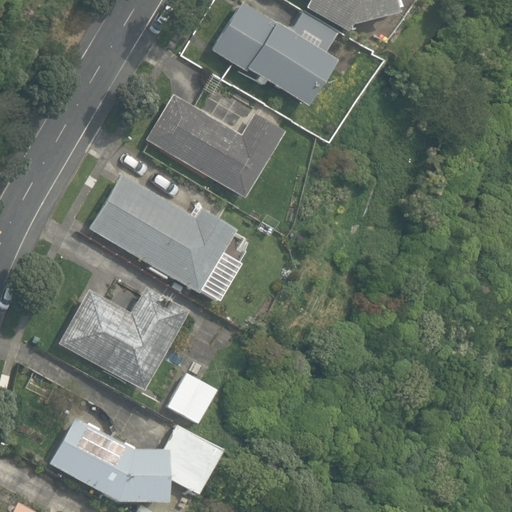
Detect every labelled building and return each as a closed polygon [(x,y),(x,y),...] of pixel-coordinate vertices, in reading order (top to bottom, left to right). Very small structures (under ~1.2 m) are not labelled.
[(306,0),(302,8),(343,32),(348,24),(391,13),(390,8),(396,6),(394,0),(306,0)] [(262,80),(302,106),(303,105),(331,61),(321,55),(335,33),(302,11),(289,31),(283,28),(281,30),(239,3),(209,50),(241,70),(243,68),(255,76),(253,80),(259,84),(262,80)] [(145,139),(242,197),(280,132),(268,124),(274,113),(262,106),(256,117),(252,114),(239,136),(171,96),(145,139)] [(166,275),(194,292),(232,230),(193,207),(188,216),(118,175),(86,228),(148,265),(146,269),(163,279),(166,275)] [(57,343),(140,389),(183,310),(143,288),(129,314),(86,290),(57,343)] [(165,407),(195,423),(213,390),(184,373),(165,407)] [(47,462),(113,500),(162,500),(162,475),(194,493),(219,450),(175,426),(162,449),(127,449),(72,418),(47,462)] [(8,511),(30,511),(14,503),(8,511)]
